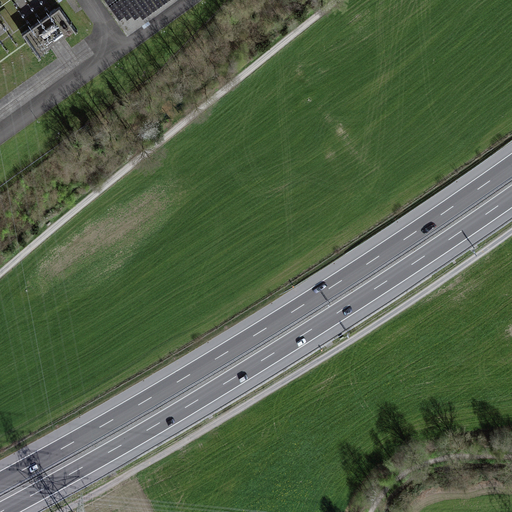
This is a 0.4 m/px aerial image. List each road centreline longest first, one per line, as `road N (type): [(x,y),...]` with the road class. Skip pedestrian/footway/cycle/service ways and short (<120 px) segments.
road 1 (motorway): [(511,164),(287,314),(0,481)]
road 2 (motorway): [(2,511),(230,380),(511,197)]
road 3 (track): [(70,511),(365,343),(511,242)]
road 4 (track): [(0,274),(344,0)]
